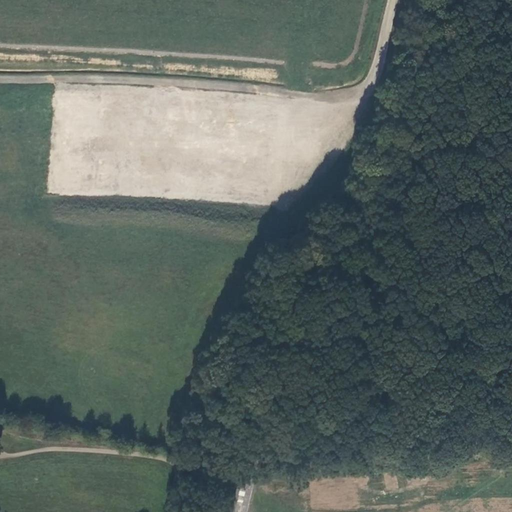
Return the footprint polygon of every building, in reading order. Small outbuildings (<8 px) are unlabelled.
[(492,481),(506,479),(505,468),(491,470),(492,481)] [(239,471),(238,476),(250,479),(251,474),(239,471)] [(433,487),(454,486),(453,475),(432,476),(433,487)] [(242,511),(250,479),(238,476),(236,476),(226,511),(242,511)] [(459,498),(458,511),(470,511),(472,498),(459,498)]
